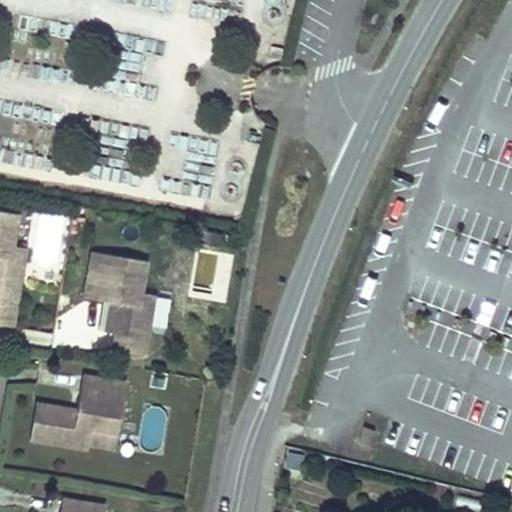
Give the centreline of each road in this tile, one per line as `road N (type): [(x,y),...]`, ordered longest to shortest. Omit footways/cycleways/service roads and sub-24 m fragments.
road 1 (secondary): [(236,511),(246,450),(366,139)]
road 2 (secondary): [(366,139),(433,0)]
road 3 (unclassified): [(366,139),(339,103),(334,64),(350,0)]
